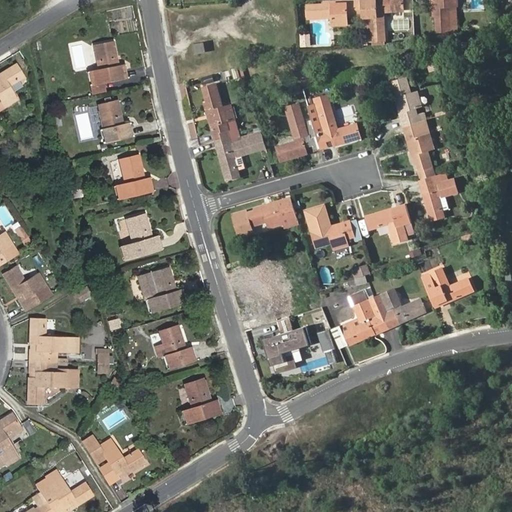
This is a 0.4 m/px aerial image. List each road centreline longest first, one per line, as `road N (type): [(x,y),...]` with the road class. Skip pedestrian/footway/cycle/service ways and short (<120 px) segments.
road 1 (residential): [(260,416),(289,413),(392,363),(511,334)]
road 2 (residential): [(260,416),(196,209)]
road 3 (residential): [(196,209),(150,0)]
road 4 (residential): [(196,209),(323,174),(362,174)]
road 5 (residential): [(136,511),(238,448),(260,416)]
